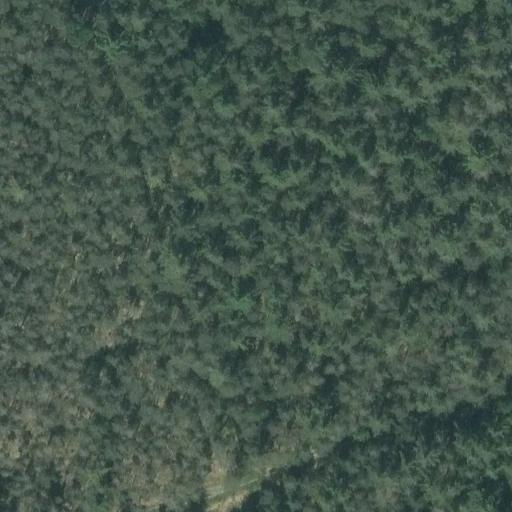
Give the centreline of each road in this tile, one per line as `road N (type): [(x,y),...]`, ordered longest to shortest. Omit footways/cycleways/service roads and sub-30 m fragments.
road 1 (track): [(83,0),(242,466)]
road 2 (track): [(511,367),(117,511)]
